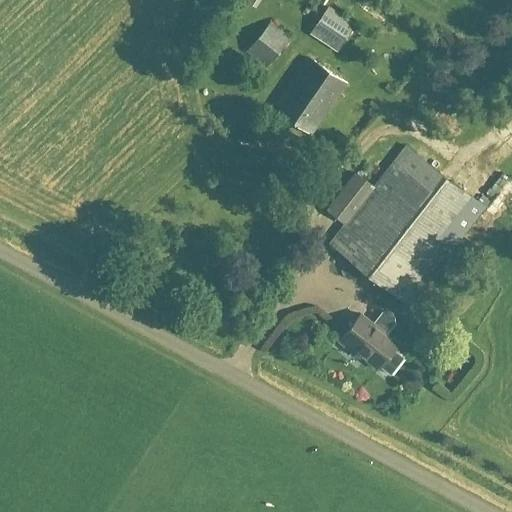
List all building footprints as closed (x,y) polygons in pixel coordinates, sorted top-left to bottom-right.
[(337,52),(352,28),(327,12),(312,35),(337,52)] [(265,70),(290,40),(270,24),(246,54),(265,70)] [(311,136),(346,85),(308,60),(273,111),(311,136)] [(460,111),(451,119),(463,132),(472,124),(460,111)] [(344,226),(329,246),(407,307),(484,209),(406,148),(373,190),(355,175),(326,212),(344,226)] [(396,346),(383,335),(393,324),(392,319),(386,314),(381,314),(371,326),(359,316),(337,343),(350,354),(352,351),(376,371),(378,368),(387,376),(400,360),(391,353),(396,346)]
